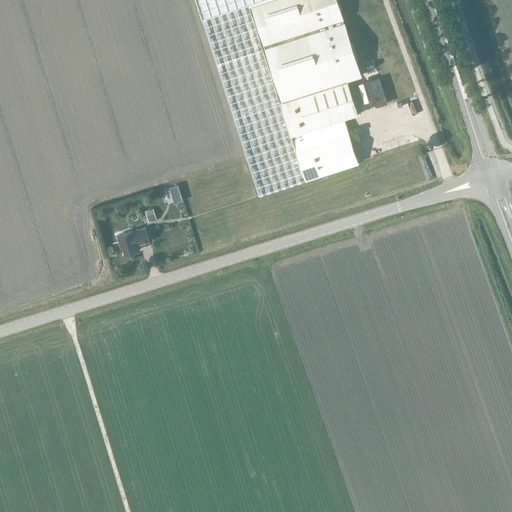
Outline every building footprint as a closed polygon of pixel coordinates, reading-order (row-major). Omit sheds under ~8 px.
[(196,0),(218,68),(260,195),(264,194),(306,180),(280,101),(263,48),(250,7),(269,0),(196,0)] [(269,0),(250,7),(263,48),(343,22),(342,18),(343,18),(337,0),(269,0)] [(343,22),(263,48),(280,101),(306,180),(309,179),(358,163),(344,119),(359,114),(347,80),(362,75),(344,22),(343,22)] [(391,102),(386,104),(389,116),(394,115),(391,102)] [(430,150),(424,152),(434,180),(440,178),(430,150)] [(178,185),(169,187),(174,203),(183,201),(178,185)] [(118,236),(120,242),(121,242),(125,255),(139,251),(138,246),(150,242),(146,229),(134,232),(133,232),(118,236)]
